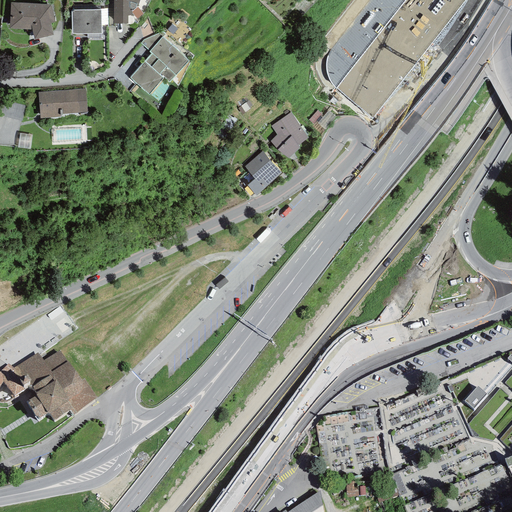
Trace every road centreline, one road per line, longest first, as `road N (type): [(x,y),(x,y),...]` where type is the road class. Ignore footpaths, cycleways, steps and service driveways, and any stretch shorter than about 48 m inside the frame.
road 1 (motorway): [(174,511),(420,213),(511,81)]
road 2 (residential): [(362,133),(340,126),(315,163),(264,199),(0,322)]
road 3 (motorway): [(378,181),(122,511)]
road 4 (residential): [(131,383),(360,151),(362,133)]
road 5 (primary): [(378,181),(185,394)]
road 6 (primary): [(508,0),(378,181)]
road 7 (tertiary): [(320,387),(511,309)]
road 8 (residential): [(362,133),(433,65),(483,0)]
road 9 (primary): [(376,331),(464,201)]
road 10 (secondary): [(228,511),(320,387)]
road 11 (residential): [(0,83),(100,74),(137,36)]
road 12 (tertiary): [(511,298),(376,331)]
road 13 (primary): [(24,492),(101,480),(116,469),(124,445)]
